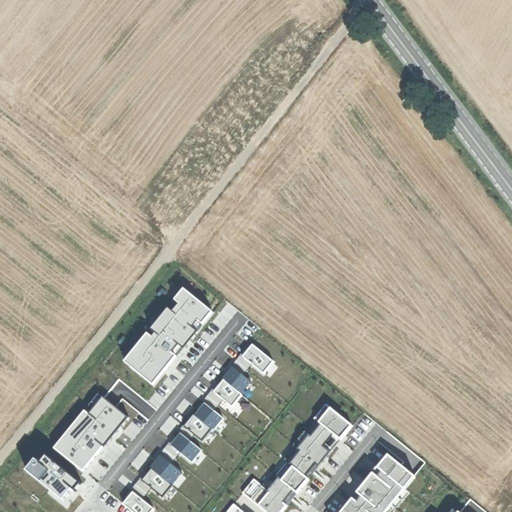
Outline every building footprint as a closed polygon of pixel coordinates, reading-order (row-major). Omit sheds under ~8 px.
[(212,309),(185,288),(177,296),(182,300),(174,310),(170,307),(154,327),(158,331),(153,337),(148,333),(126,361),(155,384),(164,373),(215,312),(212,309)] [(264,373),(274,361),(254,345),(244,357),(252,364),(264,373)] [(244,375),(252,364),(244,357),(241,354),(232,365),(234,366),(244,375)] [(234,366),(223,380),(241,395),(252,382),(244,375),(234,366)] [(233,406),(241,395),(223,380),(214,391),(224,399),(233,406)] [(205,403),(214,411),(224,399),(214,391),(212,389),(202,402),(205,403)] [(105,447),(128,418),(110,404),(103,398),(98,394),(54,449),(83,472),(104,446),(105,447)] [(205,403),(195,416),(213,431),(223,418),(214,411),(205,403)] [(254,479),(242,493),(265,511),(282,511),(287,506),(284,504),(294,491),(297,494),(308,480),(305,477),(315,464),(319,467),(331,452),(327,450),(337,438),(340,440),(352,426),(330,408),(325,404),(314,419),(319,423),(320,424),(311,436),(309,435),(298,448),(293,444),(292,445),(293,446),(282,459),(286,463),(276,475),(273,472),(261,486),(254,479)] [(204,442),(213,431),(195,416),(185,427),(195,435),(204,442)] [(181,434),(190,441),(195,435),(185,427),(183,425),(178,431),(181,434)] [(192,461),(201,450),(190,441),(181,434),(172,445),(181,452),(192,461)] [(161,456),(171,465),(181,452),(172,445),(169,443),(159,455),(161,456)] [(373,474),(341,511),(386,511),(415,477),(408,471),(388,455),(377,468),(382,472),(377,477),(373,474)] [(36,460),(27,471),(50,490),(64,501),(74,489),(76,491),(82,483),(47,456),(41,464),(36,460)] [(161,456),(151,469),(172,486),(182,474),(171,465),(161,456)] [(163,497),(172,486),(151,469),(142,480),(152,488),(163,497)] [(143,500),(152,488),(142,480),(141,479),(132,490),(134,492),(143,500)] [(134,492),(124,504),(133,511),(151,511),(154,509),(143,500),(134,492)]
